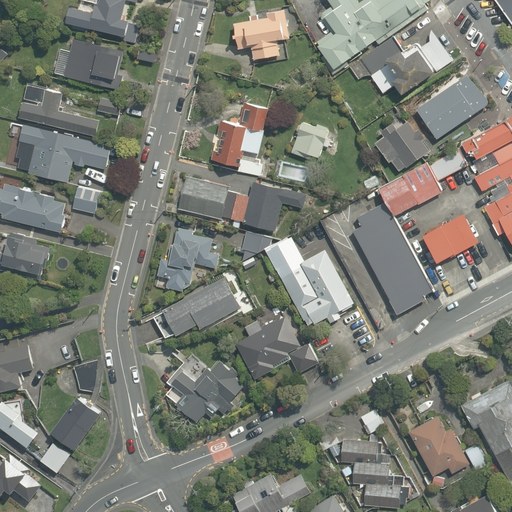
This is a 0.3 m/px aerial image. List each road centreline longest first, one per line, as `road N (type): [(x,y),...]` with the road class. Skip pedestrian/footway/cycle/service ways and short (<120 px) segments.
road 1 (tertiary): [(194,0),(115,316),(148,480)]
road 2 (residential): [(511,292),(148,480)]
